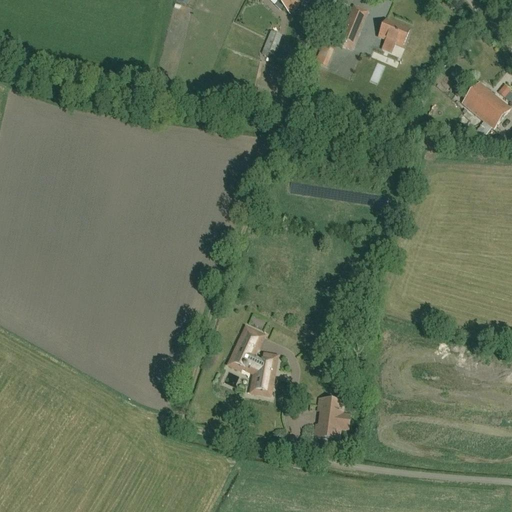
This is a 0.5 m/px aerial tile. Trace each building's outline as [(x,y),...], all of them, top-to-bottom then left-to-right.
[(273,0),(289,14),(302,0),(273,0)] [(354,8),(339,46),(352,51),(367,14),(354,8)] [(385,22),(383,27),(378,38),(402,48),(409,32),(385,22)] [(279,45),(278,44),(282,36),(271,31),(262,55),(273,60),(279,45)] [(331,70),(336,51),(323,47),(318,67),(331,70)] [(493,132),(510,111),(479,85),(462,106),(483,123),(491,130),(493,132)] [(491,130),(483,123),(473,136),(481,143),(491,130)] [(231,367),(229,367),(242,373),(244,369),(246,370),(247,368),(257,372),(254,389),(252,389),(251,395),(270,398),(277,359),(264,357),(264,359),(262,359),(262,363),(251,358),(256,349),(258,350),(263,338),(248,331),(242,344),(240,343),(234,355),(236,356),(231,367)] [(318,413),(321,413),(323,413),(321,428),(316,427),(315,438),(339,441),(340,430),(348,431),(350,417),(342,416),(343,404),(319,401),(318,413)]
